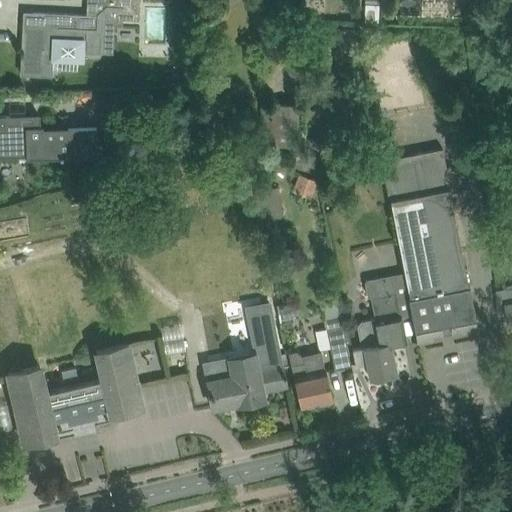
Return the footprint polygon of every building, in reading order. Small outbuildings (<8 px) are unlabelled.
[(108,0),(108,17),(108,18),(122,19),(139,20),(139,0),(108,0)] [(20,50),(20,55),(22,55),(22,62),(21,74),(41,75),(52,76),(53,51),(61,51),(65,44),(65,36),(85,37),(84,52),(100,52),(102,17),(102,16),(61,15),(32,13),(32,34),(23,34),(22,50),(20,50)] [(356,28),(336,32),(340,63),(362,59),(356,28)] [(301,103),(273,103),(273,145),(301,145),(301,103)] [(39,128),(39,114),(26,115),(26,120),(10,121),(10,116),(0,115),(0,150),(11,150),(11,139),(26,138),(27,153),(59,152),(59,159),(63,159),(63,157),(92,156),(92,128),(43,130),(42,127),(39,128)] [(390,200),(404,272),(409,297),(408,297),(411,314),(417,341),(432,338),(432,334),(462,328),(463,332),(478,329),(469,285),(468,285),(449,188),(450,188),(442,148),(381,160),(389,200),(390,200)] [(301,175),(296,190),(311,196),(317,181),(301,175)] [(32,305),(31,301),(59,298),(55,261),(12,266),(16,307),(32,305)] [(188,265),(175,266),(177,291),(190,291),(188,265)] [(404,341),(399,317),(411,314),(408,297),(409,297),(404,272),(367,279),(365,280),(365,281),(365,282),(365,283),(367,296),(370,296),(375,318),(360,321),(357,326),(361,346),(352,348),(355,363),(355,364),(367,361),(370,378),(396,373),(391,346),(393,346),(393,344),(404,341)] [(508,287),(496,289),(499,317),(501,316),(500,316),(509,314),(511,326),(511,286),(508,287)] [(256,353),(204,363),(212,407),(237,402),(238,404),(265,399),(263,390),(285,386),(270,302),(265,303),(252,305),(253,306),(248,307),(256,353)] [(347,325),(326,329),(330,347),(346,343),(351,342),(347,325)] [(97,350),(103,377),(84,382),(45,391),(39,365),(8,373),(20,423),(25,442),(56,435),(52,420),(69,416),(70,421),(69,421),(70,422),(96,416),(96,415),(95,415),(94,410),(109,407),(111,413),(142,405),(138,386),(128,343),(97,350)] [(332,401),(320,351),(303,356),(296,351),(288,353),(301,408),(332,401)] [(61,369),(64,380),(78,376),(75,366),(61,369)]
